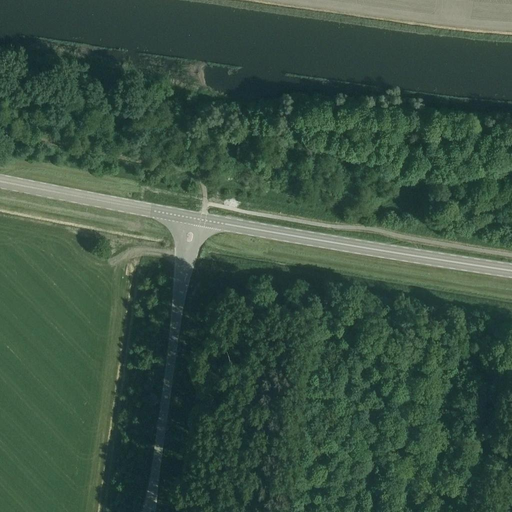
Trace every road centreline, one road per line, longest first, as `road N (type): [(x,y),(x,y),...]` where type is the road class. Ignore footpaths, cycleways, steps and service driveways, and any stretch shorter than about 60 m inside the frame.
road 1 (secondary): [(511,271),(205,224)]
road 2 (tertiary): [(153,511),(205,224)]
road 3 (secondary): [(205,224),(0,181)]
